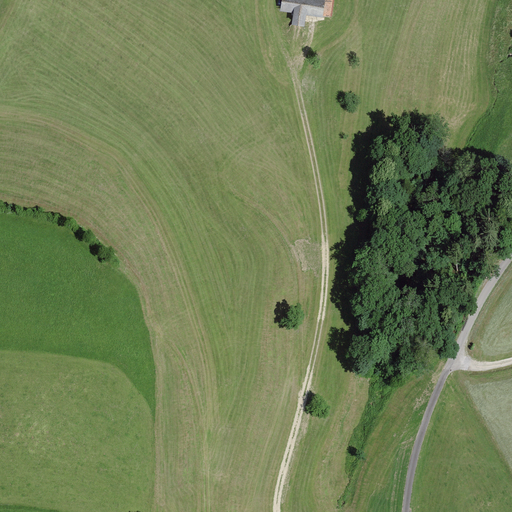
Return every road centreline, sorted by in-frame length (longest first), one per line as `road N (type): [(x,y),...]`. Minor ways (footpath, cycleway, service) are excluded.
road 1 (track): [(276,511),(324,299),(325,229),(296,79),(311,24)]
road 2 (track): [(227,188),(276,223),(295,259),(301,405)]
